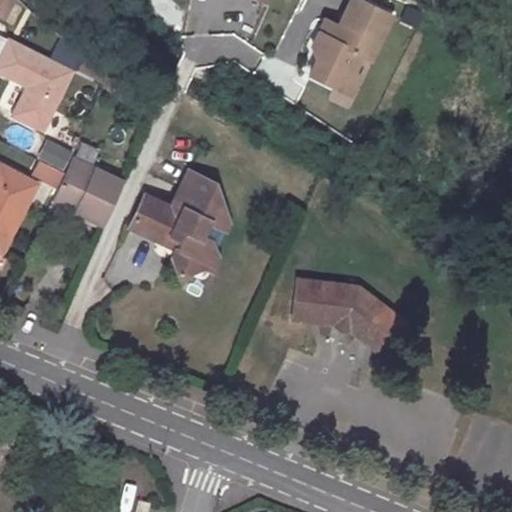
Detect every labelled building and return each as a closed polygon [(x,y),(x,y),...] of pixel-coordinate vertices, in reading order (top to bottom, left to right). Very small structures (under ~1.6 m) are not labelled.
[(0,0),(0,19),(4,22),(16,0),(0,0)] [(393,16),(359,0),(353,0),(340,27),(332,23),(326,35),(320,33),(314,46),(318,59),(310,74),(335,86),(344,70),(353,75),(353,74),(363,55),(371,59),(393,16)] [(0,71),(27,85),(12,114),(41,128),(70,70),(8,39),(0,55),(0,71)] [(335,86),(350,94),(360,76),(353,74),(353,75),(344,70),(335,86)] [(102,83),(128,101),(133,93),(107,74),(102,83)] [(51,199),(104,222),(123,180),(70,156),(51,199)] [(36,183),(0,163),(0,249),(2,250),(36,183)] [(55,184),(60,173),(43,164),(37,176),(55,184)] [(200,235),(207,220),(225,229),(228,222),(222,204),(208,198),(214,183),(187,170),(170,207),(144,194),(130,225),(156,238),(160,230),(179,239),(176,247),(171,257),(178,274),(195,269),(197,263),(210,269),(217,255),(211,239),(200,235)] [(160,230),(156,238),(176,247),(179,239),(160,230)] [(329,322),(349,330),(381,354),(404,324),(354,286),(295,278),(288,316),(329,322)]
